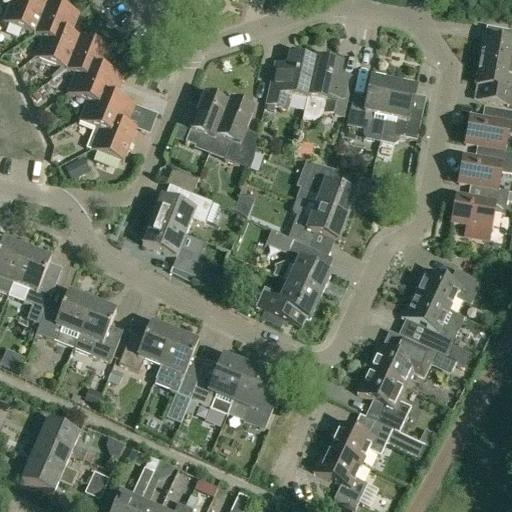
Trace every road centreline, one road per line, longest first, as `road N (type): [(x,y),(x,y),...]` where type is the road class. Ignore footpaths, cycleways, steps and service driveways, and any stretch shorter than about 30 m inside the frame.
road 1 (residential): [(313,360),(329,359),(339,347),(383,254),(425,219),(450,74),(419,24)]
road 2 (residential): [(313,360),(288,355),(105,263),(66,203)]
road 3 (residential): [(189,49),(331,6),(419,24)]
road 4 (residential): [(66,203),(130,198),(139,190),(189,49)]
road 5 (residential): [(413,511),(511,333)]
